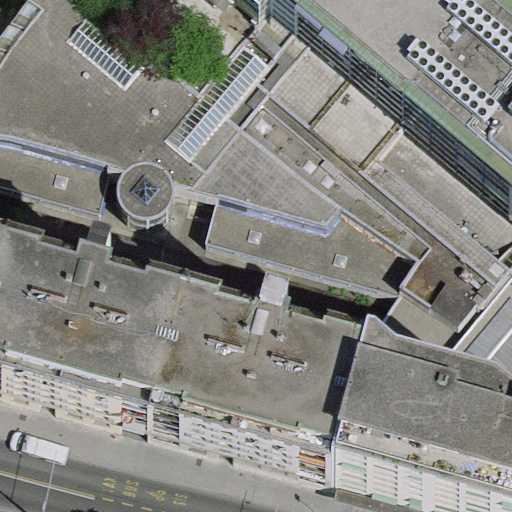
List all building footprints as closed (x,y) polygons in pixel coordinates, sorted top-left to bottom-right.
[(199,112),(67,0),(39,0),(0,54),(0,152),(110,182),(123,186),(136,178),(153,177),(166,185),(173,199),(220,211),(327,239),(339,222),(296,192),(199,112)] [(67,0),(199,112),(271,29),(296,0),(67,0)] [(496,34),(455,0),(296,0),(271,29),(406,142),(496,34)] [(406,142),(271,29),(199,112),(296,192),(339,222),(406,142)] [(406,142),(511,230),(511,47),(496,34),(406,142)] [(339,222),(420,277),(488,322),(511,292),(511,230),(406,142),(339,222)] [(110,182),(0,152),(0,192),(100,219),(110,182)] [(136,178),(123,186),(117,199),(119,214),(128,226),(145,232),(161,228),(171,216),(173,199),(166,185),(153,177),(136,178)] [(327,239),(220,211),(211,250),(402,302),(420,277),(339,222),(327,239)] [(0,300),(10,264),(0,261),(0,300)] [(0,402),(152,443),(188,313),(153,303),(151,309),(121,300),(127,279),(96,271),(90,292),(44,279),(45,274),(10,264),(0,300),(0,402)] [(379,336),(368,364),(393,371),(426,379),(437,381),(488,322),(420,277),(402,302),(379,336)] [(426,379),(422,391),(499,412),(511,422),(511,292),(488,322),(437,381),(426,379)] [(334,493),(368,364),(332,353),(330,358),(222,329),(223,323),(188,313),(152,443),(334,493)] [(511,511),(511,422),(499,412),(422,391),(426,379),(393,371),(368,364),(334,493),(357,500),(401,511),(511,511)]
